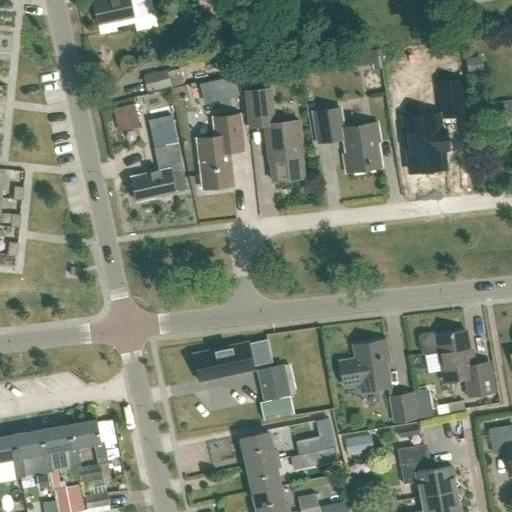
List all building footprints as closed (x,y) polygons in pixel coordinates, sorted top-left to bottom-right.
[(98,25),(134,18),(134,20),(155,16),(151,0),(96,0),(93,1),(98,25)] [(367,51),(354,52),(356,66),(369,65),(367,51)] [(481,58),(466,59),(468,72),(482,71),(481,58)] [(236,65),(238,78),(252,76),(250,63),(236,65)] [(168,69),(145,75),(149,92),(172,86),(168,69)] [(459,80),(439,82),(442,118),(463,116),(459,80)] [(273,182),(304,178),(301,151),(303,151),(299,121),(275,124),(271,89),(246,92),(250,129),(265,127),(267,148),(269,148),(273,182)] [(511,100),(503,102),(504,114),(511,113),(511,100)] [(312,112),(317,139),(342,135),(345,150),(342,151),(346,173),(381,167),(377,142),(379,141),(376,122),(342,128),(339,108),(312,112)] [(444,164),(435,109),(401,114),(410,169),(444,164)] [(215,137),(197,140),(203,190),(232,187),(228,145),(242,144),(239,115),(213,118),(215,137)] [(159,171),(131,177),(136,202),(176,193),(175,193),(189,190),(178,142),(154,148),(159,171)] [(15,186),(14,199),(23,200),(24,187),(15,186)] [(12,214),(11,227),(20,227),(21,215),(12,214)] [(9,242),(8,255),(17,256),(19,242),(9,242)] [(425,356),(438,354),(444,383),(471,378),(474,396),(493,393),(488,364),(471,367),(465,332),(437,337),(432,334),(421,336),(419,339),(421,353),(425,356)] [(386,341),(353,347),(355,360),(339,363),(344,387),(359,385),(361,393),(390,388),(386,364),(389,363),(386,341)] [(195,356),(200,381),(251,370),(246,345),(195,356)] [(292,395),(285,364),(258,369),(265,401),(292,395)] [(413,394),(390,398),(394,423),(417,419),(413,394)] [(306,440),(288,443),(291,456),(308,452),(335,446),(328,419),(316,421),(320,437),(306,440)] [(101,443),(97,420),(69,425),(73,449),(77,448),(94,445),(98,465),(108,463),(104,442),(101,443)] [(73,449),(69,425),(41,430),(45,454),(50,453),(67,450),(70,470),(81,468),(77,448),(73,449)] [(417,425),(398,429),(399,437),(419,434),(417,425)] [(511,476),(511,426),(489,431),(493,454),(506,452),(510,477),(511,476)] [(18,459),(22,458),(39,455),(43,474),(47,474),(53,473),(50,453),(45,454),(41,430),(14,435),(18,459)] [(267,433),(240,439),(246,467),(281,459),(279,450),(271,451),(267,433)] [(0,462),(12,460),(15,479),(26,478),(22,458),(18,459),(14,435),(0,437),(0,462)] [(357,437),(344,439),(346,453),(359,452),(357,437)] [(426,471),(424,460),(422,445),(397,450),(404,485),(418,482),(421,497),(456,491),(451,466),(426,471)] [(308,452),(291,456),(293,469),(311,465),(336,460),(334,448),(309,453),(308,452)] [(279,488),(275,469),(283,467),(281,459),(246,467),(252,494),(279,488)] [(80,469),(82,484),(94,482),(91,467),(80,469)] [(344,483),(344,473),(320,472),(319,482),(344,483)] [(43,474),(38,475),(41,489),(49,487),(47,474),(43,474)] [(77,488),(56,492),(59,511),(76,511),(82,511),(77,488)] [(292,511),(290,504),(283,505),(279,488),(252,494),(255,511),(292,511)] [(109,491),(86,496),(88,509),(111,505),(109,491)] [(459,511),(456,491),(421,497),(423,511),(459,511)] [(317,493),(299,497),(302,510),(320,506),(317,493)] [(349,511),(347,500),(338,502),(340,511),(349,511)]
